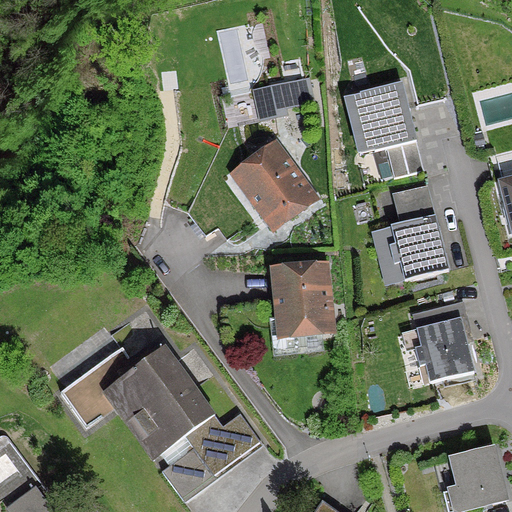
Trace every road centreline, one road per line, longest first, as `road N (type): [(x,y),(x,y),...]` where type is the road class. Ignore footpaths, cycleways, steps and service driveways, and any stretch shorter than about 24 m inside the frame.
road 1 (unknown): [(511,378),(441,109)]
road 2 (unknown): [(333,461),(281,427),(176,272),(174,254)]
road 3 (unknown): [(357,441),(511,407)]
